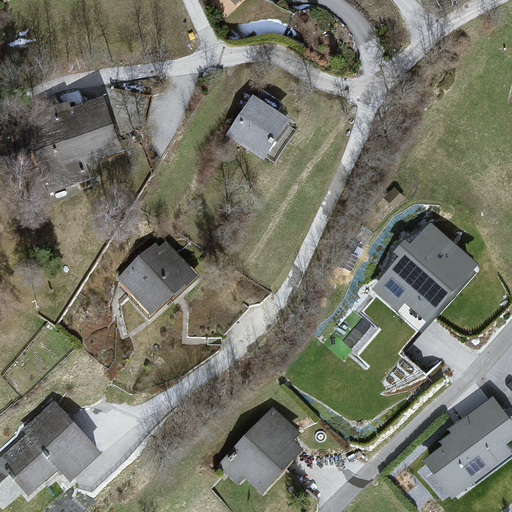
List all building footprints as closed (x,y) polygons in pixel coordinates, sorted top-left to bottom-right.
[(236,0),(246,10),(256,0),(236,0)] [(297,126),(256,103),(225,150),(273,178),(297,126)] [(103,113),(39,138),(56,177),(124,152),(103,113)] [(432,228),(376,290),(398,310),(406,301),(429,321),(477,268),(432,228)] [(165,243),(120,283),(162,326),(206,284),(165,243)] [(447,448),(426,463),(452,500),(511,456),(511,453),(505,444),(511,439),(511,424),(494,400),(451,431),(456,437),(445,445),(447,448)] [(78,485),(105,459),(65,411),(3,465),(36,499),(65,474),(78,485)] [(269,412),(226,469),(276,503),(314,444),(269,412)]
